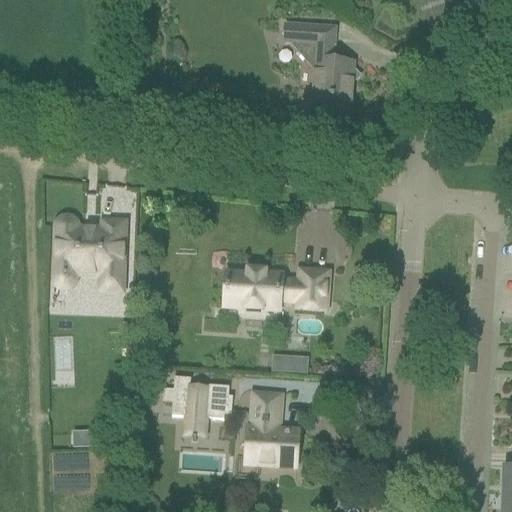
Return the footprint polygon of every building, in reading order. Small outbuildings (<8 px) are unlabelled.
[(311,113),(350,116),(352,84),(359,78),(353,71),(353,65),(347,65),(333,50),(335,31),(303,29),(284,28),(281,43),(283,47),(291,47),(314,74),(311,113)] [(102,232),(78,231),(77,229),(77,228),(77,227),(76,226),(75,225),(74,223),(72,222),(71,221),(69,221),(68,221),(65,221),(63,221),(62,222),(60,223),(58,224),(58,225),(56,227),(56,229),(56,230),(54,280),(55,280),(55,276),(101,278),(100,293),(122,294),(124,226),(103,225),(102,232)] [(225,309),(261,312),(262,302),(296,305),(296,310),(306,310),(326,312),(329,275),(299,273),(298,284),(280,283),(280,277),(264,276),(264,274),(247,273),(247,277),(227,276),(225,309)] [(140,316),(137,352),(152,353),(155,318),(152,317),(140,316)] [(274,361),(273,375),(305,377),(305,363),(274,361)] [(113,366),(88,367),(91,418),(115,417),(113,366)] [(171,419),(229,423),(229,418),(231,418),(232,407),(233,400),(229,400),(229,390),(209,388),(209,391),(190,391),(191,381),(174,380),(173,393),(164,392),(163,405),(172,406),(171,419)] [(245,465),(295,469),(298,436),(277,435),(280,399),(254,397),(251,433),(247,433),(245,465)] [(109,435),(96,435),(96,450),(109,450),(109,435)] [(511,471),(503,471),(503,496),(511,496),(511,471)] [(511,511),(511,496),(502,496),(502,511),(511,511)]
